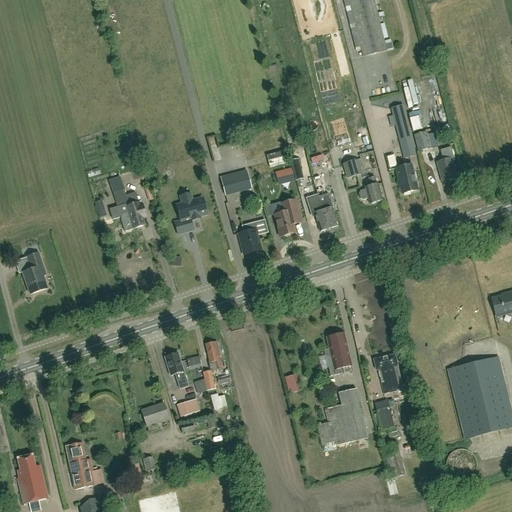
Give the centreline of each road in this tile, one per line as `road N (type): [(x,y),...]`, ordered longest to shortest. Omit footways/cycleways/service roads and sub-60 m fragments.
road 1 (unclassified): [(247,294),(166,0)]
road 2 (primary): [(247,294),(511,205)]
road 3 (primary): [(0,378),(247,294)]
